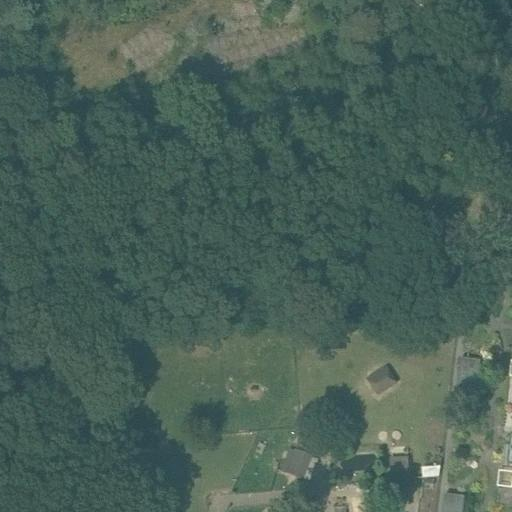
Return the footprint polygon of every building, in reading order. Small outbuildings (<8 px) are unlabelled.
[(472,274),(469,289),(489,292),(491,277),(494,261),(474,258),(472,274)] [(481,361),(461,359),(459,375),(458,391),(478,393),(479,377),(481,361)] [(368,379),(371,384),(378,396),(397,383),(389,372),(386,367),(368,379)] [(139,451),(157,451),(157,435),(139,435),(139,451)] [(312,458),(296,451),(286,473),(303,481),(312,458)] [(410,479),(409,458),(391,458),(392,480),(410,479)] [(440,467),(422,468),(423,478),(439,477),(440,467)] [(443,511),(463,511),(465,497),(445,495),(444,511),(443,511)]
